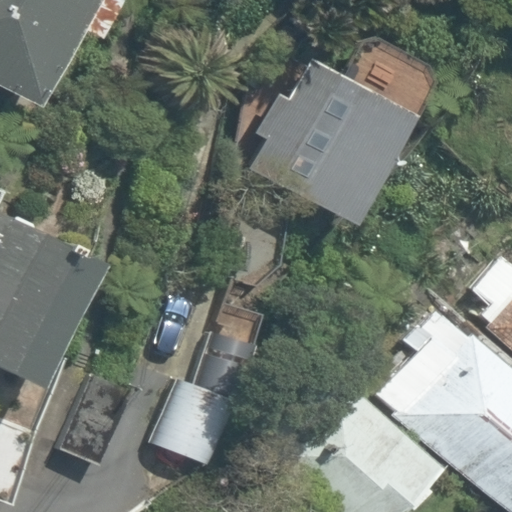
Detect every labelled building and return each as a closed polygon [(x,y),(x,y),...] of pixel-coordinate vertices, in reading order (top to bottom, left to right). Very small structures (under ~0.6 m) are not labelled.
[(0,0),(0,89),(22,101),(74,0),(0,0)] [(321,221),(419,71),(352,27),(324,69),(294,49),(223,157),(321,221)] [(82,263),(0,220),(0,378),(17,387),(82,263)] [(445,298),(511,355),(511,267),(490,248),(445,298)] [(511,511),(511,355),(445,298),(427,282),(380,335),(398,351),(361,391),(496,511),(511,511)] [(136,382),(81,356),(39,443),(94,469),(136,382)] [(392,511),(430,470),(335,383),(266,458),(325,511),(392,511)]
